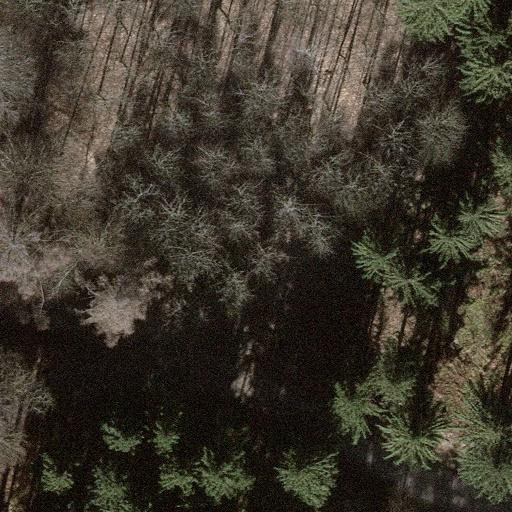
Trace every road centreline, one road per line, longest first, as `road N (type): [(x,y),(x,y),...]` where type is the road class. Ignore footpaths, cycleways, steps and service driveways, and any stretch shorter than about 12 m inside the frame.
road 1 (track): [(511,498),(440,494),(306,405),(77,310),(0,297)]
road 2 (track): [(0,44),(161,302),(166,353),(61,382),(0,421)]
